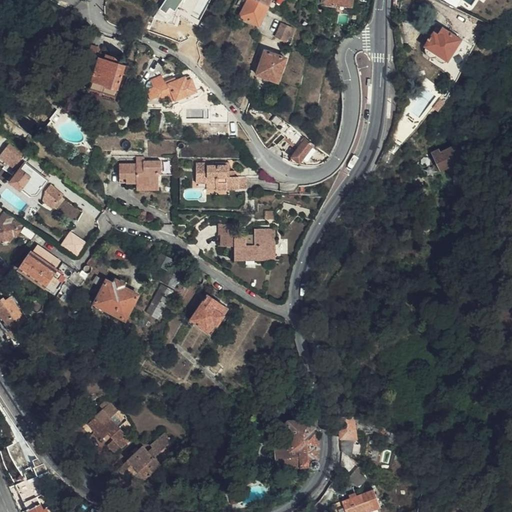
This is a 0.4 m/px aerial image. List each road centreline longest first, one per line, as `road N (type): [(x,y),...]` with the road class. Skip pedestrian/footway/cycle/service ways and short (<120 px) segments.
road 1 (residential): [(92,0),(94,16),(181,56),(223,96),(265,155),(293,173),(326,169),(340,152),(351,120),(346,50),(382,38)]
road 2 (tertiary): [(296,317),(311,240),(375,130),(382,38)]
road 3 (tertiary): [(283,511),(309,492),(328,448),(296,317)]
road 4 (residential): [(109,218),(178,241),(227,284),(296,317)]
road 5 (tertiary): [(0,379),(57,466),(115,511)]
